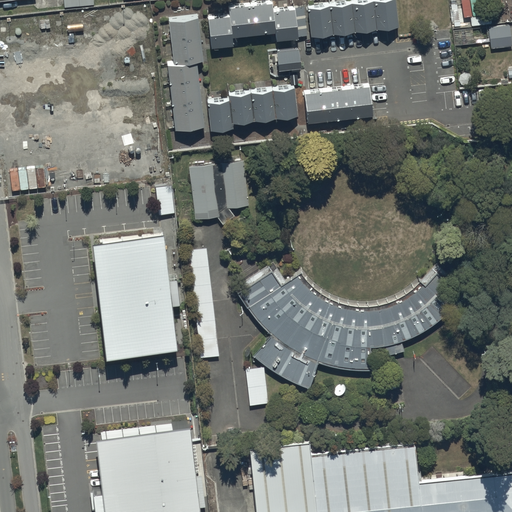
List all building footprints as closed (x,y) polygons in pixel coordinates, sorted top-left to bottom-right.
[(398,23),(395,0),(347,0),(273,8),(271,0),(229,4),(229,12),(208,15),(211,45),(233,42),(232,34),(275,29),(276,37),(398,23)] [(197,14),(168,18),(174,60),(166,61),(174,126),(203,123),(195,57),(202,56),(197,14)] [(509,23),(488,25),(491,46),(511,43),(509,23)] [(301,63),(299,45),(277,47),(279,65),(301,63)] [(372,113),(369,83),(305,90),(304,90),(307,120),(372,113)] [(229,97),(207,99),(210,128),(233,126),(232,120),(298,113),(295,85),(228,92),(229,97)] [(189,164),(195,216),(217,213),(225,223),(237,215),(228,204),(249,202),(243,158),(189,164)] [(163,227),(93,235),(106,350),(177,342),(163,227)] [(222,359),(208,251),(188,254),(202,362),(222,359)] [(305,278),(299,269),(286,278),(273,259),(235,283),(239,289),(238,289),(248,304),(248,303),(253,310),(258,316),(260,319),(266,325),(272,331),(253,351),(262,358),(271,365),(279,370),(288,375),(292,377),(300,381),(310,384),(318,358),(333,363),(336,363),(351,365),(354,366),(371,366),(370,343),(374,343),(383,342),(385,341),(387,352),(394,350),(404,348),(400,337),(412,333),(416,331),(425,326),(430,322),(442,312),(454,299),(464,286),(435,261),(420,278),(412,285),(404,291),(396,296),(387,300),(377,302),(367,304),(357,303),(347,302),(338,300),(328,296),(320,291),(312,285),(305,278)] [(263,363),(245,365),(250,401),(269,398),(263,363)] [(106,511),(201,511),(191,418),(96,429),(106,511)] [(310,436),(250,443),(257,511),(274,511),(317,507),(317,511),(485,511),(511,509),(511,464),(416,475),(412,437),(311,448),(310,436)]
